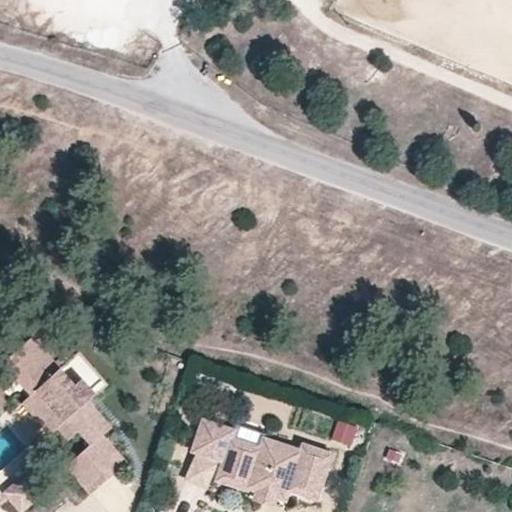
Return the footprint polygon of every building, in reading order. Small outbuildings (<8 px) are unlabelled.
[(88,416),(81,408),(86,404),(95,396),(81,382),(75,387),(32,338),(0,366),(0,388),(4,393),(17,382),(31,398),(37,392),(64,423),(72,417),(82,427),(77,432),(90,446),(66,467),(90,495),(125,464),(102,438),(110,430),(94,411),(88,416)] [(37,392),(31,398),(23,405),(50,436),(57,430),(64,423),(37,392)] [(94,411),(86,404),(81,408),(88,416),(94,411)] [(224,426),(194,416),(184,447),(214,457),(208,475),(238,485),(243,471),(280,483),(279,486),(308,495),(320,458),(282,445),(279,453),(221,434),(224,426)] [(64,423),(57,430),(66,442),(77,432),(82,427),(72,417),(64,423)] [(358,445),(363,428),(341,422),(336,438),(358,445)] [(1,491),(19,511),(42,492),(24,471),(1,491)]
